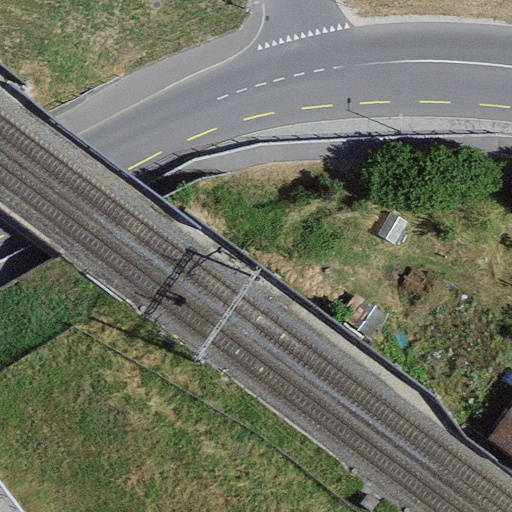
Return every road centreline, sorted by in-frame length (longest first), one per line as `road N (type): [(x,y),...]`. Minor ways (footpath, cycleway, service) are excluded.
road 1 (tertiary): [(300,76),(189,112),(0,213)]
road 2 (tertiary): [(511,66),(300,76)]
